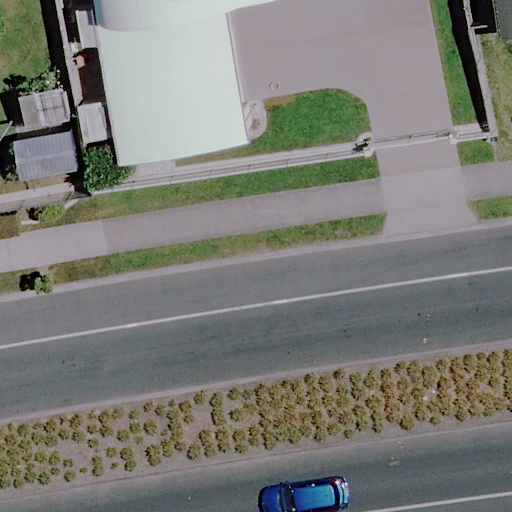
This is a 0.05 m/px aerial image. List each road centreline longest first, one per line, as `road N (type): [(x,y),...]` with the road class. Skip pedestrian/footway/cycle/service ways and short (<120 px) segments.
road 1 (secondary): [(0,383),(511,299)]
road 2 (secondary): [(511,461),(157,511)]
